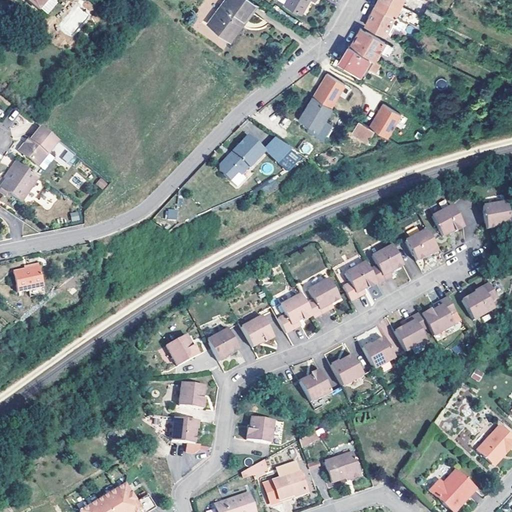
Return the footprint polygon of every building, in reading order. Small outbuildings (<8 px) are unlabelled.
[(28,0),(41,10),(49,0),(28,0)] [(243,17),(246,19),(257,5),(250,0),(226,0),(209,24),(227,37),(243,17)] [(278,0),(304,14),(311,0),(314,0),(316,0),(315,0),(278,0)] [(314,0),(311,0),(304,14),(307,16),(316,0),(314,0)] [(378,0),(376,5),(395,14),(401,4),(402,0),(378,0)] [(395,14),(419,26),(424,16),(401,4),(395,14)] [(59,28),(72,37),(88,13),(75,5),(59,28)] [(366,24),(385,34),(395,14),(376,5),(372,13),(366,24)] [(428,7),(424,16),(440,24),(445,15),(428,7)] [(227,37),(231,40),(246,19),(243,17),(227,37)] [(351,45),(370,55),(380,37),(361,27),(355,36),(351,45)] [(373,57),(374,56),(384,39),(380,37),(370,55),(373,57)] [(369,65),(373,57),(370,55),(351,45),(346,53),(342,60),(364,74),(369,65)] [(373,57),(369,65),(376,69),(381,61),(373,57)] [(328,73),(314,96),(332,107),(346,84),(328,73)] [(332,107),(314,96),(300,120),(304,123),(302,125),(316,133),(317,134),(326,118),(332,107)] [(384,104),(369,127),(374,130),(387,138),(401,115),(384,104)] [(326,118),(317,134),(323,138),(333,123),(326,118)] [(369,127),(359,120),(353,131),(369,140),(374,130),(369,127)] [(16,149),(35,165),(45,152),(55,139),(39,125),(28,138),(24,143),(22,141),(16,149)] [(230,156),(224,156),(219,161),(219,167),(229,177),(237,170),(239,172),(247,165),(249,165),(265,150),(264,150),(250,133),(233,148),(235,151),(230,156)] [(278,138),(264,150),(265,150),(276,163),(293,148),(278,138)] [(300,150),(309,154),(313,145),(304,140),(300,150)] [(45,152),(35,165),(40,170),(51,157),(45,152)] [(0,181),(0,186),(4,190),(18,199),(35,175),(12,159),(4,171),(7,172),(3,177),(0,181)] [(231,180),(235,184),(244,177),(239,172),(231,180)] [(100,177),(95,184),(103,190),(108,183),(100,177)] [(48,191),(38,200),(46,209),(56,199),(48,191)] [(504,223),(504,226),(511,224),(511,218),(509,199),(485,204),(489,225),(493,225),(504,223)] [(456,228),(457,230),(466,225),(454,203),(434,214),(444,234),(452,230),(456,228)] [(166,219),(177,219),(177,210),(166,209),(166,219)] [(78,211),(69,213),(71,221),(79,219),(78,211)] [(419,259),(423,258),(432,252),(434,255),(441,250),(429,228),(409,240),(419,259)] [(380,262),(371,266),(379,281),(379,282),(394,273),(392,269),(397,266),(405,262),(394,243),(375,253),(380,262)] [(370,285),(379,281),(371,266),(367,261),(347,272),(352,280),(343,284),(351,299),(367,290),(365,286),(369,284),(370,285)] [(36,265),(20,268),(10,270),(14,291),(40,286),(36,265)] [(328,303),(333,300),(341,296),(330,277),(310,288),(314,296),(306,300),(314,313),(315,316),(330,308),(328,303)] [(477,294),(467,299),(465,301),(476,320),(496,309),(491,301),(498,297),(490,283),(476,292),(477,294)] [(304,318),(314,313),(306,300),(302,292),(282,302),(286,311),(278,316),(287,330),(300,323),(298,319),(303,317),(304,318)] [(434,310),(424,315),(430,327),(436,336),(456,325),(451,315),(459,311),(450,296),(437,304),(439,308),(435,311),(434,310)] [(423,331),(430,327),(424,315),(422,312),(409,319),(411,323),(406,326),(397,331),(408,352),(428,341),(423,331)] [(266,339),(267,341),(275,336),(263,314),(242,326),(253,346),(261,341),(266,339)] [(225,354),(235,348),(238,347),(228,327),(207,338),(219,360),(226,356),(225,354)] [(191,345),(188,340),(185,333),(165,343),(176,364),(198,353),(193,343),(191,345)] [(387,339),(383,341),(373,346),(372,344),(365,348),(377,370),(398,359),(387,339)] [(354,356),(351,357),(341,363),(340,361),(332,365),(345,387),(365,376),(354,356)] [(476,369),(472,375),(478,379),(482,373),(476,369)] [(302,384),(312,403),(332,392),(321,371),(312,375),(313,377),(308,380),(302,384)] [(205,395),(206,390),(207,382),(185,378),(180,401),(204,406),(207,395),(205,395)] [(115,413),(108,416),(112,424),(119,421),(115,413)] [(171,435),(186,439),(185,447),(193,449),(198,445),(199,441),(193,439),(194,437),(196,425),(198,426),(199,418),(175,413),(171,435)] [(250,433),(248,433),(246,443),(269,447),(272,423),(252,420),(251,428),(250,433)] [(504,449),(506,452),(511,445),(511,433),(502,424),(479,449),(492,461),(504,449)] [(301,443),(303,451),(320,441),(316,434),(301,443)] [(504,449),(492,461),(495,464),(506,452),(504,449)] [(358,475),(351,452),(322,462),(329,482),(343,477),(344,480),(358,475)] [(308,464),(310,468),(321,465),(319,460),(308,464)] [(279,478),(298,472),(295,462),(275,469),(279,478)] [(251,471),(254,479),(267,474),(263,464),(251,471)] [(463,497),(467,497),(477,486),(458,467),(451,473),(448,470),(432,486),(455,509),(462,502),(460,499),(463,497)] [(242,483),(254,479),(251,471),(240,477),(242,483)] [(291,496),(305,492),(298,472),(279,478),(271,481),(278,500),(291,496)] [(149,511),(157,508),(150,496),(148,494),(136,501),(126,484),(80,511),(79,511),(138,511),(140,511),(149,511)] [(252,511),(246,495),(213,507),(214,511),(252,511)]
